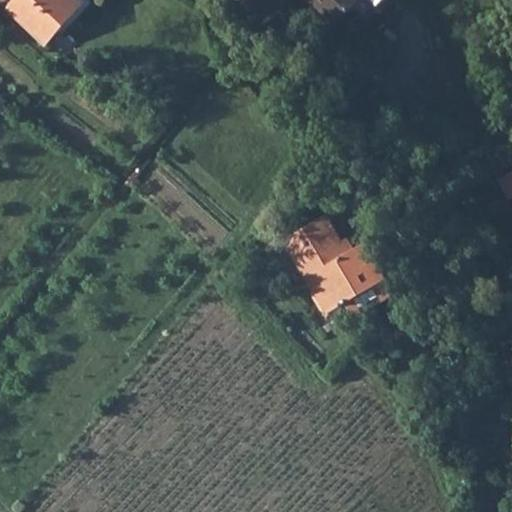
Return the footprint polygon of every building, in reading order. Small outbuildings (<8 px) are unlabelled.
[(24,0),(18,7),(62,37),(90,5),(84,0),(24,0)] [(310,0),(339,27),(365,0),(310,0)] [(365,0),(339,27),(342,31),(371,0),(365,0)] [(13,13),(52,48),(62,37),(18,7),(13,13)] [(511,174),(502,180),(511,195),(511,174)] [(296,231),(288,236),(330,309),(390,275),(370,241),(352,250),(331,212),(296,231)] [(400,292),(390,275),(330,309),(339,324),(400,292)]
